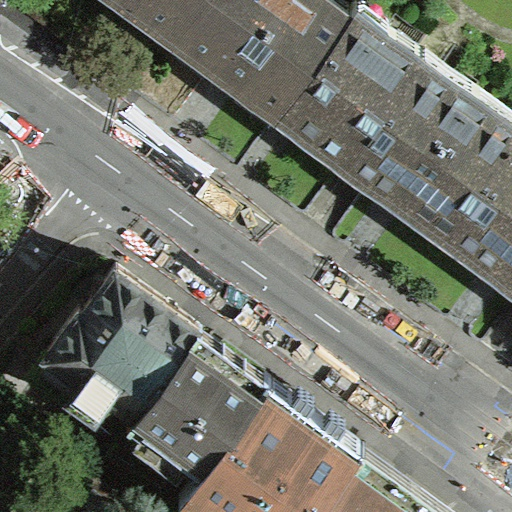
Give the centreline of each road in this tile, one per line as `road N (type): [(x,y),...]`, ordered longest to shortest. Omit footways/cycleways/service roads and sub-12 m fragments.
road 1 (tertiary): [(107,160),(511,453)]
road 2 (residential): [(107,160),(0,283)]
road 3 (tertiary): [(0,83),(107,160)]
